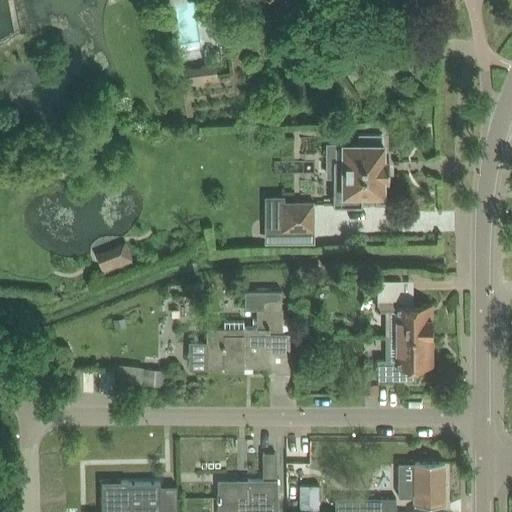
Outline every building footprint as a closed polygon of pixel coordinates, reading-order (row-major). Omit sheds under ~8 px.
[(176,87),(219,82),(217,63),(174,68),(176,87)] [(389,162),(389,157),(384,157),(384,141),(383,141),(383,133),(358,133),(358,140),(339,140),(339,156),(333,156),(333,204),(362,204),(362,193),(384,193),(384,177),(389,177),(389,172),(389,162)] [(266,197),(266,224),(271,224),(271,241),(313,241),(313,202),(283,202),(283,196),(266,197)] [(412,303),(412,291),(412,279),(378,279),(378,310),(397,310),(397,334),(432,334),(432,303),(412,303)] [(207,340),(189,340),(189,368),(207,368),(207,365),(212,365),(224,366),(224,368),(244,368),(244,365),(269,366),(269,368),(274,368),(275,368),(275,353),(290,353),(290,333),(290,332),(283,332),(283,307),(282,307),(282,290),(245,289),(245,307),(257,307),(257,326),(244,326),(244,320),(225,320),(225,324),(225,326),(207,326),(207,340)] [(295,336),(308,336),(308,326),(295,326),(295,336)] [(378,378),(398,378),(413,378),(413,366),(432,365),(432,334),(397,334),(397,359),(378,359),(378,378)] [(144,367),(142,385),(167,388),(169,370),(144,367)] [(276,511),(276,473),(276,453),(263,453),(263,479),(248,480),(248,482),(218,482),(218,495),(217,495),(217,500),(219,500),(218,511),(276,511)] [(398,462),(398,496),(415,496),(415,504),(445,504),(444,462),(405,462),(398,462)] [(177,511),(177,485),(173,485),(160,485),(160,483),(160,481),(128,482),(128,480),(121,481),(102,481),(101,481),(102,488),(101,488),(101,511),(177,511)] [(395,511),(396,497),(335,497),(335,511),(395,511)]
